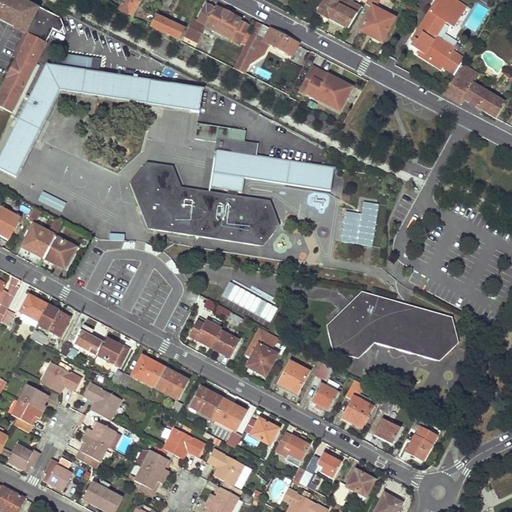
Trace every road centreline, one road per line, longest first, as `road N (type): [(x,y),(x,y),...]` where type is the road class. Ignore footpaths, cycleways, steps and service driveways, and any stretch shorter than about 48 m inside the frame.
road 1 (residential): [(424,483),(0,258)]
road 2 (tertiary): [(237,0),(511,143)]
